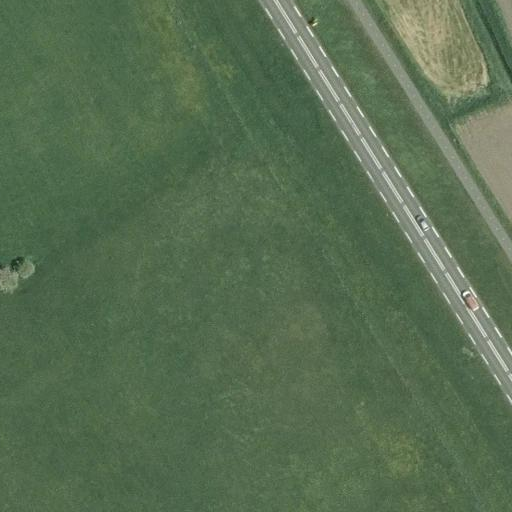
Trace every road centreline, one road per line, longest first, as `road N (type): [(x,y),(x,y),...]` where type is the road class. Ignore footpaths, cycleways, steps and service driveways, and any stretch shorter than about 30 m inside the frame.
road 1 (track): [(511,511),(188,0)]
road 2 (primary): [(511,397),(267,0)]
